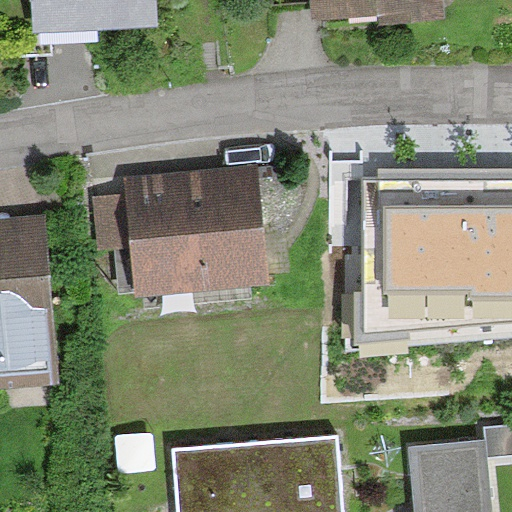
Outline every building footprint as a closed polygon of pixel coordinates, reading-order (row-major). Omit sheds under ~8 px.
[(158,0),(33,0),(35,36),(160,29),(158,0)] [(311,0),(313,17),(383,11),(384,21),(446,16),(444,0),(311,0)] [(258,167),(124,179),(126,195),(131,246),(134,295),(268,283),(258,167)] [(511,181),(367,181),(366,328),(511,318),(511,181)] [(131,246),(126,195),(91,198),(96,250),(131,246)] [(0,216),(0,388),(62,382),(46,212),(0,216)] [(486,442),(487,456),(511,453),(511,423),(485,426),(486,442)] [(343,511),(338,436),(174,448),(178,511),(343,511)] [(486,442),(410,448),(414,511),(491,511),(487,456),(486,442)]
